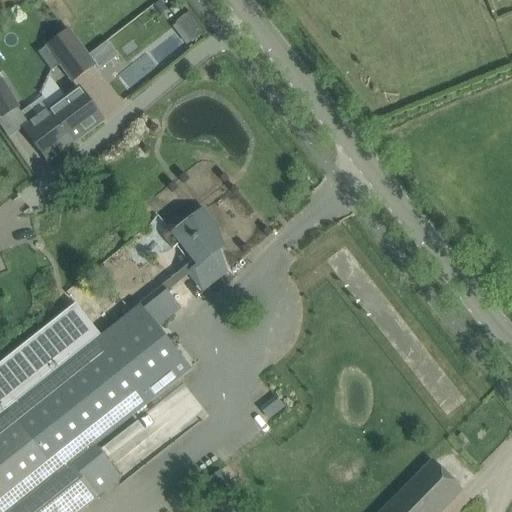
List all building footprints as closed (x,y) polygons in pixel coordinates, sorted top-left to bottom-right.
[(190,42),(202,33),(188,13),(176,21),(190,42)] [(79,50),(68,34),(42,53),(54,69),(61,64),(75,82),(92,69),(79,50)] [(29,106),(21,112),(18,108),(21,106),(0,72),(0,114),(2,117),(0,118),(0,124),(9,138),(22,128),(47,162),(74,142),(49,109),(37,117),(29,106)] [(49,109),(74,142),(100,122),(75,89),(49,109)] [(178,244),(195,267),(193,269),(207,287),(226,272),(213,236),(216,232),(213,222),(202,209),(179,228),(175,226),(170,226),(166,228),(164,232),(163,236),(164,240),(171,250),(178,244)] [(0,511),(78,511),(120,479),(110,466),(94,446),(191,369),(157,326),(179,309),(162,287),(139,305),(100,336),(87,320),(75,304),(0,363),(0,511)] [(267,418),(284,408),(279,400),(262,409),(267,418)] [(439,511),(446,505),(460,491),(431,462),(417,476),(381,511),(439,511)] [(238,490),(221,469),(202,484),(220,505),(238,490)]
